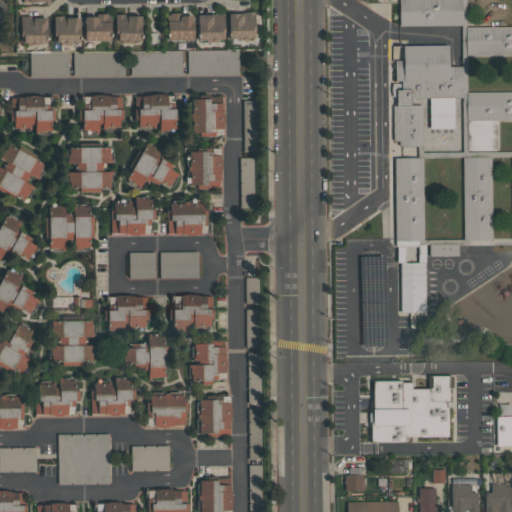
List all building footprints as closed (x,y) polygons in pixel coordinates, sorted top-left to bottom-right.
[(461,0),(462,25),(399,25),(399,0),(461,0)] [(254,11),(254,38),(248,38),(248,40),(236,40),(236,38),(228,38),(228,13),(244,13),(244,11),(254,11)] [(192,15),(192,16),(193,16),(193,39),(167,39),(167,15),(170,15),(170,12),(180,12),(180,15),(192,15)] [(224,12),(224,39),(218,39),(218,41),(205,41),(205,40),(197,40),(197,14),(200,14),(200,12),(211,12),(211,14),(213,14),(214,12),(224,12)] [(109,13),(109,40),(83,40),(83,17),(85,17),(85,16),(97,16),(97,17),(99,17),(99,13),(109,13)] [(141,13),(141,40),(131,40),(131,42),(122,42),(122,40),(114,40),(114,14),(127,14),(127,15),(131,15),(131,13),(141,13)] [(79,17),(79,42),(71,42),(71,44),(59,44),(59,42),(53,42),(53,15),(63,15),(63,17),(79,17)] [(19,16),(30,16),(30,17),(47,17),(47,42),(38,42),(38,45),(26,45),(26,42),(20,42),(19,16)] [(511,53),(467,54),(466,26),(511,25),(511,53)] [(411,105),(421,105),(422,145),(398,145),(398,141),(392,141),(392,106),(396,106),(395,89),(401,89),(401,81),(394,81),(394,60),(403,60),(402,45),(448,45),(448,66),(462,66),(462,97),(411,97),(411,105)] [(29,78),(29,53),(237,51),(237,76),(29,78)] [(467,150),(467,121),(466,121),(466,91),(511,91),(511,120),(496,120),(496,150),(467,150)] [(223,128),(214,128),(215,135),(196,135),(196,132),(193,132),(192,98),(198,98),(198,94),(209,93),(209,95),(220,95),(220,103),(221,103),(221,109),(222,109),(223,128)] [(138,126),(138,118),(134,118),(134,108),(134,96),(147,95),(147,94),(167,94),(167,103),(173,103),(173,108),(175,108),(175,130),(161,130),(161,131),(158,131),(158,121),(154,121),(154,127),(152,127),(152,126),(138,126)] [(10,109),(11,109),(11,96),(23,96),(28,96),(28,95),(38,95),(38,96),(43,96),(43,104),(51,104),(51,111),(54,111),(54,119),(50,119),(50,129),(34,129),(34,123),(30,123),(30,128),(13,128),(13,119),(10,119),(10,109)] [(82,104),(89,104),(89,95),(94,96),(94,95),(108,95),(108,96),(115,96),(115,97),(121,97),(121,108),(123,108),(123,119),(119,119),(119,126),(105,126),(105,128),(101,128),(102,123),(98,123),(98,132),(95,132),(95,130),(89,130),(89,129),(81,129),(82,120),(78,120),(78,109),(82,109),(82,104)] [(253,100),(255,151),(242,152),(241,100),(253,100)] [(126,177),(131,170),(127,167),(137,149),(140,150),(144,142),(151,146),(152,145),(160,150),(157,156),(159,158),(160,157),(175,166),(173,170),(179,173),(177,176),(176,175),(172,181),(171,180),(167,186),(159,181),(158,184),(148,178),(146,181),(143,180),(139,188),(135,186),(137,183),(126,177)] [(43,163),(39,170),(41,171),(38,175),(40,176),(38,180),(29,175),(25,181),(34,186),(33,189),(31,189),(28,194),(26,193),(23,200),(14,195),(13,198),(0,190),(0,167),(2,169),(6,161),(0,157),(0,154),(3,148),(4,149),(7,143),(15,147),(16,144),(36,156),(35,158),(43,163)] [(69,147),(109,146),(109,153),(111,153),(111,159),(112,159),(112,163),(103,163),(103,170),(113,170),(113,174),(111,174),(111,180),(109,180),(109,187),(99,187),(99,191),(78,191),(78,188),(69,188),(69,180),(68,180),(68,174),(66,174),(66,171),(76,171),(76,163),(66,163),(66,161),(68,161),(68,154),(69,154),(69,147)] [(206,188),(195,188),(195,184),(189,184),(189,151),(206,151),(206,154),(220,154),(220,159),(222,159),(222,169),(221,169),(221,173),(219,173),(219,186),(206,186),(206,188)] [(462,157),(491,156),(492,238),(463,239),(462,157)] [(239,208),(238,157),(252,157),(252,207),(239,208)] [(422,157),(423,240),(395,240),(394,157),(422,157)] [(111,232),(111,220),(109,220),(109,209),(113,209),(113,202),(128,202),(128,200),(130,200),(130,206),(134,206),(134,196),(137,196),(137,197),(143,197),(143,199),(151,199),(151,208),(154,208),(154,219),(150,219),(150,224),(143,224),(143,233),(138,233),(138,234),(129,234),(129,233),(124,233),(117,232),(111,232)] [(200,234),(181,234),(181,233),(174,233),(174,232),(167,232),(167,220),(165,220),(165,210),(169,210),(169,203),(183,203),(183,200),(188,200),(188,202),(203,202),(203,210),(206,210),(206,225),(200,225),(200,234)] [(89,206),(89,216),(93,216),(93,235),(89,235),(89,247),(82,247),(82,248),(76,248),(76,249),(73,249),(73,238),(64,238),(64,250),(62,250),(62,247),(56,247),(56,246),(48,246),(48,237),(44,237),(44,217),(48,217),(48,207),(55,207),(55,205),(61,205),(61,203),(64,203),(64,213),(72,213),(72,203),(75,203),(75,205),(82,205),(82,206),(89,206)] [(21,220),(15,230),(38,243),(31,254),(30,253),(27,259),(18,254),(17,257),(3,250),(0,256),(0,222),(4,214),(11,218),(11,217),(17,221),(18,219),(21,220)] [(457,243),(457,255),(428,256),(428,244),(457,243)] [(154,252),(154,278),(128,278),(127,252),(154,252)] [(159,277),(159,252),(198,252),(197,278),(159,277)] [(424,262),(424,312),(400,312),(399,262),(424,262)] [(0,312),(0,277),(1,278),(6,269),(13,273),(13,272),(18,274),(19,273),(21,274),(16,284),(20,285),(20,284),(35,293),(33,296),(39,300),(38,303),(36,302),(33,307),(31,307),(28,313),(18,308),(17,310),(6,304),(1,313),(0,312)] [(257,277),(258,304),(243,304),(243,277),(257,277)] [(205,295),(205,297),(212,297),(212,308),(212,319),(209,319),(208,326),(192,326),(193,319),(188,319),(188,328),(172,328),(172,319),(168,319),(169,309),(180,309),(180,294),(199,294),(199,295),(205,295)] [(114,295),(134,295),(134,296),(141,296),(141,309),(148,309),(148,319),(144,319),(144,326),(127,327),(126,323),(123,323),(124,328),(107,328),(106,320),(103,320),(103,309),(115,309),(114,295)] [(243,348),(242,309),(256,308),(257,348),(243,348)] [(90,361),(82,361),(82,365),(60,365),(60,361),(50,361),(50,345),(58,345),(58,336),(54,336),(54,331),(50,331),(50,320),(91,320),(91,327),(92,327),(92,334),(94,334),(94,336),(83,336),(83,345),(90,345),(90,361)] [(0,342),(1,343),(3,340),(6,341),(17,324),(22,327),(23,326),(28,329),(29,327),(33,330),(27,339),(32,342),(23,356),(31,361),(26,367),(24,366),(20,373),(0,360),(0,342)] [(147,341),(147,333),(150,333),(150,335),(156,335),(156,336),(164,336),(163,376),(156,376),(156,377),(150,377),(150,378),(147,378),(148,369),(144,369),(144,366),(141,366),(141,363),(125,363),(125,356),(123,356),(123,349),(122,349),(122,347),(127,347),(127,342),(143,343),(143,341),(147,341)] [(193,343),(211,343),(211,340),(224,340),(224,358),(225,358),(225,367),(225,372),(216,372),(216,380),(211,380),(211,384),(200,384),(200,381),(191,381),(191,373),(189,373),(189,367),(187,367),(187,364),(197,364),(197,360),(192,360),(192,358),(193,358),(193,343)] [(258,352),(259,403),(247,403),(246,352),(258,352)] [(448,437),(410,437),(411,442),(371,442),(370,421),(372,421),(371,380),(401,380),(401,382),(411,382),(411,388),(427,388),(427,377),(429,377),(429,375),(450,375),(450,377),(453,377),(453,386),(450,387),(450,401),(446,401),(446,407),(448,406),(448,437)] [(130,379),(130,389),(134,389),(134,400),(130,400),(130,405),(123,405),(123,413),(90,413),(90,400),(89,400),(90,390),(93,390),(93,382),(107,382),(107,380),(110,380),(110,387),(114,387),(114,376),(118,376),(118,378),(123,378),(123,379),(130,379)] [(34,414),(34,401),(33,401),(33,390),(37,390),(37,384),(52,383),(52,381),(55,381),(55,388),(58,388),(58,377),(61,377),(61,379),(67,379),(67,380),(75,380),(75,390),(78,390),(79,400),(74,400),(74,405),(67,406),(67,414),(48,415),(48,413),(34,414)] [(144,401),(149,401),(149,394),(163,395),(163,392),(168,392),(168,394),(183,394),(183,401),(187,401),(186,412),(185,412),(185,424),(179,424),(172,424),(172,425),(153,425),(153,417),(144,417),(144,401)] [(0,394),(4,394),(4,396),(20,396),(20,403),(23,403),(23,419),(16,419),(16,428),(0,428),(0,394)] [(199,399),(208,399),(208,396),(221,396),(221,402),(230,402),(230,407),(231,407),(231,417),(230,417),(230,421),(229,421),(229,434),(216,434),(216,435),(210,435),(210,432),(199,432),(199,418),(197,418),(197,413),(199,413),(199,399)] [(510,415),(510,404),(498,405),(499,416),(510,415)] [(247,459),(247,409),(260,409),(260,459),(247,459)] [(511,446),(496,446),(496,416),(511,416),(511,446)] [(109,483),(57,485),(56,434),(108,433),(109,483)] [(168,445),(168,470),(130,471),(130,445),(168,445)] [(0,447),(35,447),(35,471),(0,471),(0,447)] [(246,511),(246,464),(259,464),(259,511),(246,511)] [(443,483),(444,471),(433,471),(432,482),(443,483)] [(344,490),(344,483),(343,483),(343,479),(344,479),(344,474),(362,474),(362,490),(344,490)] [(230,491),(230,496),(231,496),(231,505),(230,505),(230,509),(222,509),(222,511),(199,511),(199,499),(197,499),(197,495),(199,495),(199,479),(204,479),(204,476),(217,476),(217,484),(230,484),(230,491)] [(510,511),(484,511),(484,492),(490,492),(490,483),(510,483),(510,511)] [(451,511),(451,484),(470,484),(470,492),(477,492),(477,511),(467,511),(467,510),(464,510),(464,511),(451,511)] [(180,490),(186,490),(186,503),(187,503),(187,511),(147,511),(147,498),(154,498),(154,488),(172,488),(172,490),(180,490)] [(435,511),(418,511),(418,503),(415,503),(415,498),(418,498),(418,488),(435,488),(435,504),(437,504),(437,507),(435,507),(435,511)] [(0,511),(0,490),(10,490),(10,491),(18,491),(18,505),(26,505),(26,511),(0,511)] [(397,511),(346,511),(346,501),(397,500),(397,511)] [(102,511),(102,502),(121,502),(121,503),(135,503),(135,511),(102,511)] [(67,503),(67,511),(35,511),(35,504),(67,503)]
